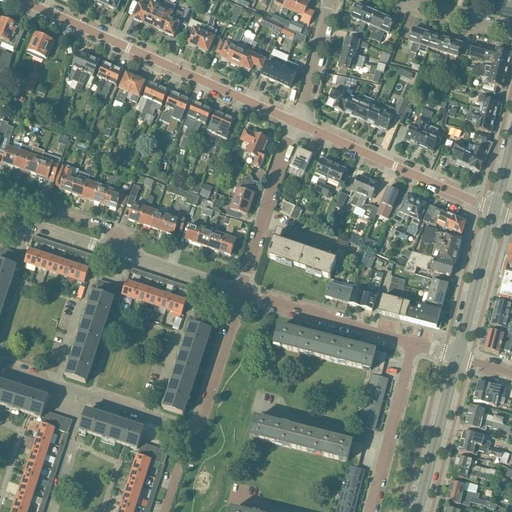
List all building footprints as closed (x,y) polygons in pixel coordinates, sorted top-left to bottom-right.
[(109,0),(106,7),(116,11),(121,0),(109,0)] [(133,20),(143,24),(149,10),(152,4),(142,0),(133,20)] [(284,10),(287,0),(276,0),(274,6),(283,9),(284,10)] [(289,12),(294,14),(300,1),(299,0),(287,0),(284,10),(283,9),(282,13),(284,14),(287,16),(289,12)] [(511,0),(497,0),(498,1),(509,4),(508,9),(511,9),(511,0)] [(310,5),(300,1),(294,14),(304,18),(310,5)] [(153,29),(164,34),(172,14),(174,10),(176,6),(166,2),(162,9),(153,29)] [(149,10),(143,24),(153,29),(162,9),(152,4),(149,10)] [(351,19),(361,23),(367,10),(355,5),(352,11),(354,12),(351,19)] [(242,10),(235,6),(233,12),(240,16),(242,10)] [(174,10),(172,14),(164,34),(173,38),(180,24),(187,27),(194,12),(186,9),(184,15),(174,10)] [(364,31),(366,25),(370,27),(376,14),(367,10),(361,23),(358,30),(359,30),(357,34),(363,36),(364,31)] [(375,41),(385,18),(376,14),(370,27),(374,29),(370,39),(375,41)] [(380,44),(385,33),(389,35),(395,22),(385,18),(375,41),(380,44)] [(280,35),(283,28),(281,27),(263,19),(259,26),(280,35)] [(24,31),(19,28),(19,27),(1,20),(0,22),(0,47),(0,48),(2,44),(16,50),(24,31)] [(288,29),(290,24),(285,21),(282,27),(288,29)] [(292,22),(288,29),(300,35),(304,27),(292,22)] [(207,28),(198,49),(203,51),(202,52),(206,54),(206,52),(208,53),(217,32),(212,30),(214,25),(213,25),(209,23),(206,27),(207,28)] [(198,49),(207,28),(206,27),(202,25),(199,32),(194,30),(188,44),(189,45),(189,46),(193,48),(194,47),(198,49)] [(409,42),(413,43),(407,63),(413,65),(418,51),(419,46),(423,32),(413,29),(409,42)] [(226,61),(231,63),(237,49),(241,41),(245,32),(241,30),(239,30),(232,47),(221,43),(216,53),(222,56),(220,59),(222,59),(221,61),(226,63),(226,61)] [(427,54),(429,49),(433,35),(423,32),(419,46),(418,51),(427,54)] [(306,38),(301,35),(295,33),(293,42),(304,45),(306,38)] [(36,35),(28,52),(46,61),(54,43),(36,35)] [(439,52),(443,39),(433,35),(429,49),(439,52)] [(368,46),(359,42),(346,39),(343,49),(357,53),(358,48),(366,50),(368,46)] [(443,39),(439,52),(449,55),(453,42),(443,39)] [(231,63),(232,64),(231,65),(236,67),(236,66),(241,68),(251,45),(241,41),(237,49),(231,63)] [(463,45),(453,42),(449,55),(458,58),(463,45)] [(493,63),(508,67),(509,64),(510,64),(511,56),(511,51),(497,47),(496,50),(472,44),(469,57),(493,63)] [(251,45),(241,68),(245,70),(245,71),(249,73),(250,72),(251,72),(253,67),(262,71),(266,62),(252,55),(256,47),(251,45)] [(356,57),(357,53),(343,49),(341,59),(364,65),(365,59),(356,57)] [(0,59),(0,70),(8,74),(12,56),(3,52),(0,59)] [(78,84),(89,58),(79,53),(72,68),(77,71),(72,82),(78,84)] [(387,63),(390,56),(382,53),(380,61),(387,63)] [(270,57),(261,77),(279,85),(285,70),(286,70),(287,64),(270,57)] [(100,63),(89,58),(78,84),(76,90),(81,92),(88,75),(93,78),(100,63)] [(364,65),(341,59),(338,69),(352,73),(353,68),(362,70),(364,65)] [(386,66),(387,63),(380,61),(379,64),(377,68),(385,70),(386,67),(386,66)] [(285,70),(279,85),(290,90),(297,75),(299,67),(288,62),(287,64),(286,70),(285,70)] [(453,67),(451,73),(456,74),(459,63),(455,62),(453,67)] [(508,69),(508,67),(493,63),(491,68),(480,65),(480,67),(474,66),(473,69),(505,78),(507,73),(508,74),(509,69),(508,69)] [(102,96),(113,69),(104,64),(98,78),(102,80),(96,93),(94,99),(100,102),(102,96)] [(105,103),(107,98),(112,85),(116,87),(122,73),(113,69),(102,96),(100,102),(105,103)] [(495,94),(497,87),(503,89),(503,87),(504,87),(505,83),(504,82),(505,78),(473,69),(472,73),(478,75),(477,77),(484,78),(481,90),(495,94)] [(376,72),(375,76),(373,83),(378,85),(382,73),(376,72)] [(375,76),(363,73),(361,80),(373,83),(375,76)] [(124,103),(128,93),(135,78),(126,74),(119,89),(121,90),(115,102),(123,105),(124,103)] [(31,76),(24,91),(31,95),(38,79),(31,76)] [(135,78),(128,93),(133,95),(131,100),(137,103),(146,83),(135,78)] [(356,87),(357,82),(346,79),(345,86),(351,87),(349,92),(353,93),(356,87)] [(467,87),(466,87),(454,84),(453,90),(466,94),(467,87)] [(147,115),(159,89),(150,85),(143,99),(147,100),(142,113),(139,122),(145,124),(147,115)] [(152,118),(156,110),(160,111),(168,93),(159,89),(147,115),(145,124),(151,126),(154,119),(152,118)] [(333,108),(344,113),(351,98),(333,91),(329,100),(336,103),(333,108)] [(166,135),(167,131),(169,125),(181,98),(172,94),(165,108),(169,110),(167,115),(163,113),(159,121),(164,123),(161,133),(166,135)] [(480,110),(497,115),(498,110),(497,110),(499,105),(489,102),(490,100),(479,97),(478,104),(482,105),(480,110)] [(179,123),(178,119),(180,115),(184,116),(190,102),(181,98),(169,125),(167,131),(174,134),(179,123)] [(355,118),(361,103),(351,98),(344,113),(355,118)] [(0,120),(3,122),(8,104),(0,100),(0,120)] [(398,116),(402,118),(406,110),(408,104),(401,101),(396,111),(395,115),(398,116)] [(425,110),(421,119),(417,129),(412,126),(405,141),(407,141),(406,143),(410,144),(411,143),(415,145),(425,121),(429,112),(433,104),(427,101),(423,110),(425,110)] [(372,107),(361,103),(355,118),(366,123),(372,107)] [(191,135),(203,108),(194,104),(187,118),(191,120),(186,133),(182,147),(187,148),(191,135)] [(385,106),(383,112),(376,127),(387,132),(390,127),(392,128),(398,116),(395,115),(396,111),(385,106)] [(376,127),(383,112),(372,107),(366,123),(376,127)] [(193,150),(196,137),(202,124),(206,126),(212,112),(203,108),(191,135),(187,148),(193,150)] [(467,118),(493,125),(495,119),(496,119),(497,115),(496,115),(480,110),(470,108),(467,118)] [(406,110),(402,118),(399,126),(405,128),(412,112),(406,110)] [(425,121),(415,145),(419,147),(419,148),(423,150),(430,134),(433,128),(429,126),(430,123),(434,114),(429,112),(425,121)] [(212,148),(213,144),(225,117),(216,113),(206,136),(210,137),(207,144),(204,156),(210,157),(212,148)] [(227,142),(230,136),(228,136),(234,121),(225,117),(213,144),(212,148),(217,150),(221,140),(227,142)] [(492,128),(493,125),(467,118),(466,122),(477,125),(475,130),(491,135),(491,133),(492,133),(493,129),(492,128)] [(0,134),(5,136),(8,126),(9,124),(3,122),(0,129),(0,134)] [(54,123),(53,129),(61,131),(62,124),(54,123)] [(15,129),(8,126),(5,136),(4,138),(11,140),(15,129)] [(455,138),(456,136),(459,138),(462,132),(458,131),(451,130),(449,136),(455,138)] [(255,135),(245,131),(239,142),(250,147),(246,155),(257,160),(254,167),(260,170),(266,156),(263,154),(269,141),(255,135)] [(428,152),(428,151),(433,153),(437,145),(439,146),(444,136),(438,133),(436,137),(430,134),(423,150),(428,152)] [(479,141),(479,150),(470,170),(471,171),(470,171),(475,173),(479,175),(480,173),(481,173),(483,167),(482,167),(486,158),(492,145),(489,143),(490,137),(476,133),(474,139),(479,141)] [(20,152),(14,168),(25,172),(31,156),(33,150),(35,144),(30,142),(28,147),(22,145),(20,152)] [(461,167),(467,151),(462,149),(464,145),(457,142),(453,152),(455,153),(452,161),(457,164),(456,165),(461,167)] [(3,164),(14,168),(20,152),(22,145),(17,143),(14,145),(13,147),(9,146),(3,164)] [(470,170),(479,150),(470,146),(467,151),(461,167),(465,169),(465,168),(470,170)] [(33,150),(31,156),(25,172),(37,176),(44,154),(45,153),(38,150),(38,151),(33,150)] [(298,150),(290,168),(305,175),(313,156),(298,150)] [(49,179),(54,181),(61,160),(44,154),(37,176),(36,178),(43,180),(44,179),(49,180),(49,179)] [(111,162),(119,166),(122,159),(114,156),(111,162)] [(327,181),(334,165),(322,160),(315,176),(320,178),(317,184),(318,184),(315,192),(321,195),(325,187),(327,181)] [(151,176),(154,168),(148,165),(145,174),(151,176)] [(334,165),(327,181),(339,187),(346,171),(334,165)] [(62,166),(55,185),(61,187),(59,190),(71,194),(77,179),(79,173),(79,172),(74,170),(72,175),(66,173),(68,168),(62,166)] [(71,194),(83,199),(88,183),(90,178),(85,177),(85,176),(79,173),(77,179),(71,194)] [(165,182),(166,177),(155,174),(154,179),(165,182)] [(352,192),(354,193),(356,194),(351,205),(357,208),(369,181),(359,176),(352,192)] [(115,178),(114,180),(112,186),(119,189),(122,180),(115,178)] [(251,181),(249,187),(256,189),(258,183),(251,181)] [(378,185),(369,181),(357,208),(366,212),(368,207),(365,205),(367,199),(371,201),(378,185)] [(100,187),(88,183),(83,199),(94,203),(100,187)] [(100,205),(105,206),(111,191),(112,186),(108,184),(107,183),(105,189),(100,187),(94,203),(94,205),(99,207),(100,205)] [(254,195),(247,193),(249,187),(237,183),(234,194),(236,194),(234,200),(251,205),(254,195)] [(176,196),(178,189),(169,185),(167,192),(176,196)] [(130,198),(137,200),(141,189),(134,186),(130,198)] [(321,195),(328,197),(331,189),(325,187),(321,195)] [(195,196),(178,189),(176,196),(186,200),(185,204),(192,206),(195,196)] [(202,189),(200,195),(209,198),(211,192),(202,189)] [(381,205),(379,210),(374,208),(369,219),(371,220),(370,223),(377,227),(382,216),(389,219),(393,210),(400,195),(388,189),(381,205)] [(122,195),(111,191),(105,206),(117,211),(122,195)] [(341,195),(335,210),(341,212),(347,197),(341,195)] [(195,196),(192,206),(196,208),(200,198),(195,196)] [(408,223),(410,219),(417,202),(406,197),(400,211),(397,210),(393,221),(402,225),(403,221),(408,223)] [(127,206),(132,208),(128,221),(140,225),(145,209),(135,205),(137,200),(130,198),(127,206)] [(234,200),(231,211),(228,210),(226,216),(238,220),(240,214),(247,216),(251,205),(234,200)] [(428,207),(417,202),(410,219),(414,221),(411,228),(409,227),(407,233),(411,235),(415,237),(418,231),(417,230),(420,223),(421,223),(428,207)] [(295,208),(284,203),(279,213),(290,218),(295,208)] [(369,219),(374,208),(369,205),(368,207),(366,212),(364,217),(369,219)] [(296,221),(301,210),(295,208),(290,218),(296,221)] [(443,213),(430,208),(423,224),(425,224),(436,228),(438,226),(443,213)] [(140,225),(151,229),(157,213),(145,209),(140,225)] [(438,226),(463,237),(466,226),(465,224),(461,222),(461,220),(455,218),(456,216),(444,211),(443,213),(438,226)] [(168,217),(157,213),(151,229),(162,233),(168,217)] [(168,217),(162,233),(174,237),(176,232),(182,234),(186,221),(180,218),(179,221),(168,217)] [(229,226),(225,237),(220,253),(231,257),(237,241),(231,239),(235,228),(241,230),(243,224),(231,220),(229,226)] [(197,245),(202,229),(191,225),(185,241),(197,245)] [(428,245),(434,246),(458,253),(461,241),(437,234),(438,231),(426,228),(422,242),(428,244),(428,245)] [(202,229),(197,245),(208,249),(214,233),(202,229)] [(401,239),(404,232),(397,229),(394,237),(401,239)] [(337,263),(329,259),(281,243),(284,234),(275,231),(271,241),(274,242),(268,259),(330,280),(331,280),(337,263)] [(404,232),(401,239),(407,242),(411,235),(407,233),(404,232)] [(208,249),(220,253),(225,237),(214,233),(208,249)] [(358,239),(349,236),(347,242),(356,245),(358,239)] [(335,246),(347,251),(350,244),(338,239),(335,246)] [(422,242),(419,255),(418,256),(455,266),(458,253),(434,246),(428,245),(428,244),(422,242)] [(335,246),(332,252),(344,258),(347,251),(335,246)] [(511,246),(511,247),(505,271),(503,270),(502,276),(503,276),(498,298),(497,302),(511,305),(511,246)] [(2,250),(0,255),(0,254),(0,262),(4,263),(8,252),(2,250)] [(36,268),(41,255),(29,251),(27,258),(25,264),(26,264),(36,268)] [(15,254),(8,252),(4,263),(11,266),(15,254)] [(331,256),(329,259),(337,263),(341,264),(344,258),(332,252),(331,256)] [(361,252),(358,258),(364,260),(366,254),(361,252)] [(451,278),(455,266),(418,256),(419,255),(412,253),(405,272),(415,275),(416,268),(451,278)] [(16,268),(21,256),(15,254),(11,266),(16,267),(16,268)] [(366,254),(364,260),(373,264),(375,258),(366,254)] [(52,258),(41,255),(36,268),(47,272),(52,258)] [(21,256),(16,268),(23,271),(26,264),(25,264),(27,258),(21,256)] [(407,262),(396,256),(393,262),(405,268),(407,262)] [(59,276),(63,262),(52,258),(47,272),(59,276)] [(361,266),(370,270),(373,264),(364,260),(361,266)] [(4,263),(0,262),(0,293),(7,296),(16,268),(16,267),(11,266),(4,263)] [(74,266),(63,262),(59,276),(70,279),(74,266)] [(74,266),(70,279),(85,284),(86,283),(90,271),(74,266)] [(392,278),(390,284),(404,287),(406,281),(392,278)] [(342,283),(331,280),(330,280),(325,299),(337,302),(342,283)] [(429,293),(446,298),(449,285),(433,281),(431,285),(426,284),(424,292),(429,293)] [(95,294),(102,296),(106,284),(99,282),(95,294)] [(134,300),(138,287),(127,283),(125,290),(123,297),(134,300)] [(337,302),(349,306),(353,291),(354,287),(342,283),(337,302)] [(112,286),(106,284),(102,296),(108,298),(112,286)] [(400,302),(404,287),(390,284),(386,299),(400,302)] [(108,298),(114,300),(118,288),(112,286),(108,298)] [(149,291),(138,287),(134,300),(145,304),(149,291)] [(353,291),(349,306),(360,309),(366,290),(354,287),(353,291)] [(114,300),(114,301),(121,303),(123,297),(125,290),(118,288),(114,300)] [(378,294),(366,290),(360,309),(373,313),(378,294)] [(156,308),(160,294),(149,291),(145,304),(156,308)] [(102,296),(95,294),(95,293),(85,321),(105,328),(114,301),(114,300),(108,298),(102,296)] [(429,293),(426,306),(442,311),(446,298),(429,293)] [(171,298),(160,294),(156,308),(167,311),(171,298)] [(182,316),(187,303),(171,298),(167,311),(182,316)] [(386,299),(383,298),(378,314),(406,321),(410,305),(400,302),(386,299)] [(496,307),(493,316),(511,320),(511,305),(497,302),(496,307)] [(417,307),(410,305),(406,321),(439,330),(441,323),(439,323),(442,313),(417,307)] [(196,313),(194,319),(192,326),(198,328),(202,316),(196,313)] [(208,317),(202,316),(198,328),(204,329),(208,317)] [(511,320),(493,316),(491,326),(501,328),(500,331),(504,332),(511,334),(511,320)] [(215,320),(214,319),(208,317),(204,329),(211,332),(215,320)] [(85,321),(76,350),(96,356),(105,328),(85,321)] [(202,360),(208,342),(212,332),(211,332),(204,329),(198,328),(192,326),(192,325),(183,354),(202,360)] [(274,348),(306,356),(311,337),(279,329),(274,348)] [(490,332),(487,341),(511,348),(511,347),(511,334),(504,332),(504,335),(490,332)] [(306,356),(339,364),(344,345),(311,337),(306,356)] [(511,348),(487,341),(485,351),(499,355),(500,351),(511,353),(511,348)] [(376,353),(344,345),(339,364),(371,373),(372,370),(374,364),(375,358),(376,353)] [(86,384),(96,356),(76,350),(67,378),(86,384)] [(375,358),(386,361),(388,355),(377,352),(376,353),(375,358)] [(183,354),(173,382),(193,388),(202,360),(183,354)] [(374,364),(385,367),(386,361),(375,358),(374,364)] [(372,370),(383,373),(385,367),(374,364),(372,370)] [(372,376),(382,379),(383,373),(372,370),(371,373),(370,377),(372,377),(372,376)] [(385,394),(388,380),(382,379),(372,376),(372,377),(369,389),(385,394)] [(184,416),(193,388),(173,382),(164,410),(184,416)] [(477,392),(501,399),(502,393),(498,393),(492,391),(493,386),(478,382),(476,392),(477,392)] [(34,421),(40,423),(41,420),(42,420),(44,413),(49,400),(0,383),(0,406),(6,408),(5,412),(18,416),(19,412),(30,416),(35,417),(34,421)] [(369,389),(365,402),(381,406),(385,394),(369,389)] [(506,400),(501,399),(477,392),(476,392),(474,402),(486,405),(498,408),(500,404),(505,405),(506,400)] [(378,419),(381,406),(365,402),(362,414),(378,419)] [(468,417),(493,423),(493,424),(503,426),(505,419),(494,416),(494,418),(484,416),(485,411),(470,407),(468,417)] [(86,412),(80,431),(79,432),(80,432),(79,436),(85,438),(86,434),(92,436),(102,439),(101,443),(108,445),(115,421),(86,412)] [(41,425),(49,428),(53,416),(44,413),(42,420),(41,420),(40,423),(42,424),(41,425)] [(362,414),(359,427),(374,431),(378,419),(362,414)] [(59,418),(53,416),(49,428),(55,430),(59,418)] [(493,424),(493,423),(468,417),(465,427),(485,432),(487,427),(491,429),(491,430),(503,433),(504,426),(503,426),(493,424)] [(55,431),(61,433),(66,420),(59,418),(55,430),(55,431)] [(66,420),(61,433),(64,434),(64,433),(68,434),(72,422),(66,420)] [(283,447),(288,428),(255,420),(250,439),(283,447)] [(136,455),(137,454),(138,451),(140,444),(145,431),(115,421),(108,445),(114,447),(115,444),(121,446),(131,449),(130,452),(136,455)] [(50,445),(53,434),(55,431),(55,430),(49,428),(41,425),(37,440),(50,445)] [(315,455),(320,436),(288,428),(283,447),(315,455)] [(464,432),(461,442),(489,450),(490,444),(477,441),(478,436),(464,432)] [(351,449),(353,444),(320,436),(315,455),(348,464),(348,461),(350,455),(351,449)] [(46,456),(50,445),(37,440),(33,452),(46,456)] [(501,460),(503,453),(489,450),(461,442),(459,452),(477,457),(478,452),(484,453),(483,456),(487,457),(488,456),(501,460)] [(351,449),(362,452),(364,446),(353,443),(353,444),(351,449)] [(138,456),(144,459),(148,447),(140,444),(138,451),(137,454),(138,455),(138,456)] [(155,449),(148,447),(144,459),(151,461),(155,449)] [(151,462),(157,464),(162,451),(155,449),(151,461),(151,462)] [(350,455),(361,458),(362,452),(351,449),(350,455)] [(168,453),(162,451),(157,464),(160,465),(160,464),(164,466),(168,453)] [(33,452),(29,464),(42,468),(46,456),(33,452)] [(348,461),(359,464),(361,458),(350,455),(348,461)] [(146,477),(151,462),(151,461),(144,459),(138,456),(132,472),(146,477)] [(476,467),(478,463),(457,458),(455,468),(487,476),(494,478),(496,471),(491,470),(488,471),(481,469),(476,467)] [(347,467),(348,468),(358,470),(359,464),(348,461),(348,464),(347,467)] [(39,480),(42,468),(29,464),(25,475),(39,480)] [(361,485),(364,472),(358,470),(348,468),(345,481),(361,485)] [(452,477),(467,481),(468,476),(479,479),(486,481),(487,476),(455,468),(452,477)] [(142,488),(146,477),(132,472),(129,483),(142,488)] [(25,475),(21,487),(35,491),(39,480),(25,475)] [(358,498),(361,485),(345,481),(342,493),(358,498)] [(129,483),(125,495),(138,500),(142,488),(129,483)] [(451,483),(449,493),(473,499),(478,500),(479,495),(464,491),(466,487),(451,483)] [(31,503),(35,491),(21,487),(18,498),(31,503)] [(342,493),(338,506),(354,510),(358,498),(342,493)] [(478,500),(473,499),(449,493),(446,503),(462,507),(470,509),(471,504),(472,504),(485,507),(486,503),(478,500)] [(135,511),(138,500),(125,495),(121,507),(135,511)] [(18,498),(14,510),(19,511),(28,511),(31,503),(18,498)]
